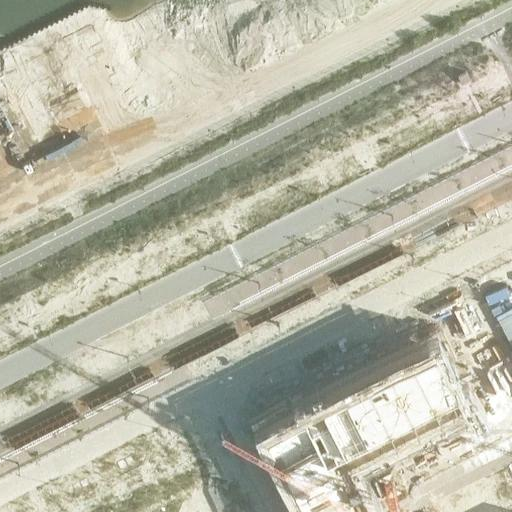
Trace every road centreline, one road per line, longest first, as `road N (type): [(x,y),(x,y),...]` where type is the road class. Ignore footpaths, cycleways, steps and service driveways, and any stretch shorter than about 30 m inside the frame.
road 1 (tertiary): [(511,128),(0,388)]
road 2 (tertiary): [(221,383),(511,236)]
road 3 (tertiary): [(0,497),(221,383)]
road 4 (residential): [(221,383),(287,511)]
road 5 (residential): [(511,449),(388,511)]
